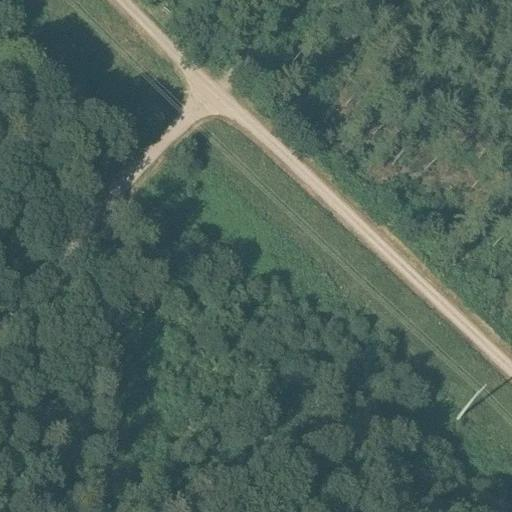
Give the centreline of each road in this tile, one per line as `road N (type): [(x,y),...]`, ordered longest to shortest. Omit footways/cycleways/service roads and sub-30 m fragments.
road 1 (track): [(511,378),(100,0)]
road 2 (track): [(302,0),(0,325)]
